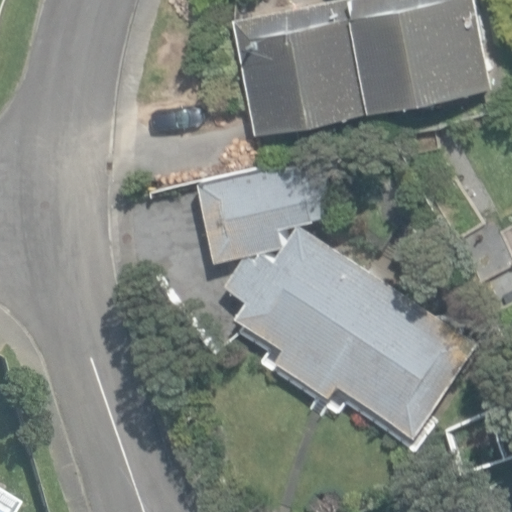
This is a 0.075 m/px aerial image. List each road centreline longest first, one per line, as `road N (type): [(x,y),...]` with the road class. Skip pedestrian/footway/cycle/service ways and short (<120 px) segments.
road 1 (residential): [(151,511),(89,315),(75,229)]
road 2 (residential): [(75,229),(80,80),(96,0)]
